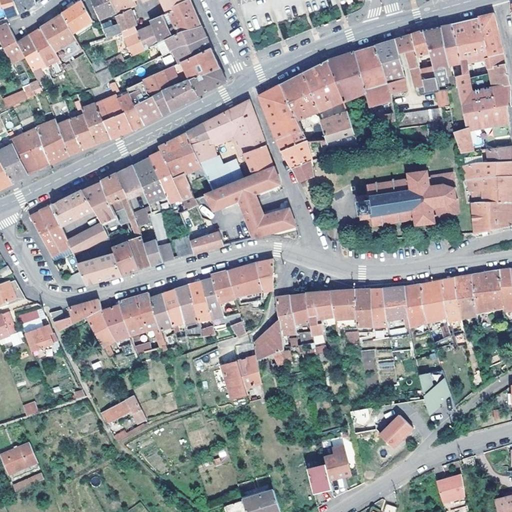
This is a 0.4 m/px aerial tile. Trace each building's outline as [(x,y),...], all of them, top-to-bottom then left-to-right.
[(8,19),(20,15),(15,0),(0,0),(0,7),(3,6),(8,19)] [(15,0),(20,15),(30,10),(29,8),(37,3),(36,0),(15,0)] [(117,14),(110,0),(91,0),(93,3),(100,22),(117,14)] [(136,0),(110,0),(117,14),(130,8),(139,5),(136,0)] [(145,0),(146,1),(148,0),(162,0),(170,14),(191,0),(190,0),(145,0)] [(169,41),(203,26),(191,0),(170,14),(154,22),(155,27),(162,44),(163,44),(169,41)] [(73,34),(94,23),(87,7),(85,1),(74,8),(65,15),(73,34)] [(122,31),(133,57),(146,51),(138,34),(135,28),(137,27),(135,21),(137,21),(136,16),(133,17),(131,10),(117,16),(119,23),(103,30),(106,38),(122,31)] [(487,57),(504,54),(501,39),(495,14),(478,18),(487,57)] [(44,29),(60,66),(81,52),(80,48),(73,34),(65,15),(51,24),(44,29)] [(478,18),(453,24),(463,62),(470,61),(487,57),(478,18)] [(463,62),(453,24),(449,25),(447,26),(442,27),(452,65),(463,62)] [(0,28),(0,34),(7,50),(9,49),(19,45),(14,35),(10,25),(0,28)] [(203,26),(169,41),(174,54),(208,39),(203,26)] [(155,27),(138,34),(146,51),(162,44),(155,27)] [(452,65),(442,27),(432,29),(425,31),(430,52),(434,66),(435,71),(448,68),(453,67),(452,65)] [(32,36),(47,72),(60,66),(44,29),(36,33),(32,36)] [(430,52),(425,31),(418,33),(412,35),(417,56),(430,52)] [(420,69),(417,56),(412,35),(408,36),(403,38),(407,53),(415,86),(417,89),(419,89),(420,90),(425,89),(422,79),(420,69)] [(26,59),(32,72),(34,77),(47,72),(32,36),(26,41),(19,45),(26,59)] [(395,40),(399,55),(407,53),(403,38),(395,40)] [(165,71),(183,63),(213,49),(211,44),(208,39),(174,54),(168,56),(161,60),(165,71)] [(376,46),(392,96),(408,92),(404,73),(399,55),(395,40),(376,46)] [(163,44),(168,56),(174,54),(169,41),(163,44)] [(26,59),(19,45),(9,49),(15,64),(26,59)] [(369,93),(372,108),(393,104),(392,96),(376,46),(371,48),(366,50),(355,53),(369,93)] [(213,49),(183,63),(185,68),(191,82),(221,68),(216,56),(213,49)] [(369,93),(355,53),(345,56),(342,57),(329,61),(346,102),(369,93)] [(470,61),(463,62),(464,69),(465,74),(458,75),(464,113),(508,105),(511,105),(511,83),(504,54),(487,57),(491,73),(474,77),(470,61)] [(123,56),(93,68),(96,75),(111,69),(125,62),(123,56)] [(346,102),(329,61),(314,69),(303,74),(319,113),(346,102)] [(167,76),(185,68),(183,63),(165,71),(167,76)] [(64,73),(64,72),(62,68),(60,66),(47,72),(50,79),(64,73)] [(434,66),(420,69),(422,79),(436,76),(435,71),(434,66)] [(456,84),(453,67),(448,68),(450,84),(456,84)] [(221,68),(191,82),(199,97),(228,83),(226,78),(224,75),(221,68)] [(156,98),(166,93),(174,90),(171,83),(167,76),(165,71),(145,81),(148,88),(153,99),(156,98)] [(34,77),(32,72),(26,74),(31,86),(37,83),(34,77)] [(282,85),(299,122),(319,113),(303,74),(294,79),(289,81),(282,85)] [(436,76),(422,79),(425,89),(438,86),(436,76)] [(112,85),(117,97),(119,97),(118,93),(121,92),(116,80),(115,78),(111,80),(113,85),(112,85)] [(174,90),(186,84),(184,80),(179,82),(178,80),(171,83),(174,90)] [(185,105),(199,97),(191,82),(186,84),(174,90),(166,93),(174,111),(185,105)] [(22,90),(27,102),(34,99),(32,94),(35,93),(37,98),(43,96),(37,83),(31,86),(23,89),(22,90)] [(299,122),(282,85),(260,96),(270,122),(278,142),(303,131),(299,122)] [(148,88),(132,94),(137,106),(153,99),(148,88)] [(435,91),(438,107),(449,105),(447,89),(435,91)] [(174,111),(166,93),(156,98),(163,116),(168,114),(174,111)] [(145,126),(137,106),(132,94),(120,99),(134,132),(140,129),(145,126)] [(134,132),(120,99),(119,97),(117,97),(98,106),(112,140),(122,136),(134,132)] [(163,116),(156,98),(153,99),(137,106),(145,126),(155,120),(163,116)] [(235,137),(242,156),(245,155),(268,147),(263,135),(251,101),(205,125),(213,139),(216,149),(230,142),(229,139),(235,137)] [(112,140),(98,106),(97,104),(84,109),(86,116),(98,146),(105,143),(112,140)] [(71,105),(66,106),(70,116),(75,115),(71,105)] [(508,105),(464,113),(467,129),(510,121),(508,105)] [(61,161),(70,156),(58,127),(51,110),(50,108),(46,109),(52,123),(37,130),(52,166),(61,161)] [(0,114),(0,122),(2,126),(7,123),(17,119),(12,109),(6,112),(0,114)] [(412,111),(413,122),(438,120),(437,109),(412,111)] [(396,128),(394,110),(386,111),(387,118),(378,120),(377,113),(373,114),(375,132),(396,128)] [(340,134),(355,130),(351,111),(323,122),(322,122),(322,124),(330,143),(334,143),(342,142),(340,134)] [(98,146),(86,116),(72,121),(85,151),(91,148),(98,146)] [(32,133),(25,136),(41,171),(52,166),(37,130),(33,118),(27,121),(32,133)] [(85,151),(72,121),(58,127),(70,156),(76,154),(85,151)] [(41,171),(25,136),(15,141),(7,123),(2,126),(13,146),(30,176),(41,171)] [(303,131),(308,144),(324,143),(330,143),(322,124),(303,131)] [(216,149),(213,139),(205,125),(196,130),(188,134),(189,135),(198,157),(216,149)] [(473,152),(467,129),(455,133),(456,139),(461,154),(473,152)] [(281,147),(284,152),(308,144),(303,131),(278,142),(281,147)] [(481,132),(472,133),(473,147),(482,146),(481,132)] [(198,157),(189,135),(183,137),(160,148),(163,153),(175,179),(186,174),(186,176),(197,171),(200,180),(190,184),(198,200),(199,200),(203,198),(210,195),(215,193),(212,186),(202,164),(198,157)] [(308,144),(284,152),(289,162),(293,170),(295,169),(313,162),(314,162),(308,144)] [(2,151),(0,152),(0,159),(15,184),(25,179),(30,176),(13,146),(2,151)] [(511,149),(511,146),(488,149),(490,162),(511,160),(511,149)] [(268,147),(245,155),(246,156),(253,177),(275,168),(271,156),(268,147)] [(202,164),(218,157),(216,149),(198,157),(202,164)] [(173,205),(184,200),(187,205),(198,200),(190,184),(186,176),(186,174),(175,179),(163,153),(158,156),(151,159),(168,195),(171,201),(173,205)] [(212,186),(220,183),(222,190),(246,180),(241,167),(221,175),(218,157),(202,164),(212,186)] [(15,184),(0,159),(0,191),(4,190),(15,184)] [(168,195),(151,159),(142,163),(135,167),(151,203),(168,195)] [(511,160),(490,162),(484,162),(465,166),(466,173),(511,176),(511,160)] [(313,162),(295,169),(299,178),(301,183),(315,178),(314,172),(314,168),(313,162)] [(119,175),(138,221),(153,215),(156,213),(154,209),(151,203),(135,167),(127,171),(119,175)] [(241,201),(254,238),(297,227),(290,210),(265,217),(257,195),(281,185),(275,168),(253,177),(246,180),(222,190),(215,193),(210,195),(216,212),(241,201)] [(429,178),(428,171),(409,174),(410,181),(368,188),(369,195),(358,197),(361,216),(362,220),(372,219),(373,226),(415,220),(416,226),(434,224),(434,218),(459,214),(457,202),(458,200),(455,197),(454,190),(456,188),(455,186),(453,174),(429,178)] [(511,176),(466,173),(470,196),(484,195),(486,191),(490,192),(487,204),(511,203),(511,176)] [(138,221),(119,175),(109,180),(103,183),(112,204),(116,213),(126,209),(133,227),(136,239),(143,237),(140,228),(138,221)] [(96,211),(112,204),(103,183),(96,186),(85,190),(96,211)] [(220,183),(212,186),(215,193),(222,190),(220,183)] [(96,211),(85,190),(77,195),(69,198),(79,219),(96,211)] [(79,219),(69,198),(61,203),(70,223),(79,219)] [(198,200),(187,205),(182,207),(183,211),(184,214),(199,208),(201,206),(199,200),(198,200)] [(171,201),(161,205),(163,213),(175,210),(173,205),(171,201)] [(61,203),(52,207),(61,228),(70,223),(61,203)] [(511,203),(487,204),(471,204),(475,236),(511,227),(511,203)] [(103,224),(117,217),(116,213),(112,204),(96,211),(103,224)] [(75,257),(68,242),(61,228),(52,207),(46,210),(43,212),(64,259),(70,255),(72,259),(75,257)] [(64,259),(43,212),(31,218),(54,262),(53,262),(54,264),(60,261),(64,259)] [(109,238),(106,232),(103,224),(86,233),(92,247),(109,238)] [(210,250),(224,246),(221,232),(191,240),(195,254),(210,250)] [(92,247),(86,233),(68,242),(75,257),(92,247)] [(143,237),(152,266),(165,262),(161,246),(157,233),(143,237)] [(128,242),(140,270),(145,269),(152,266),(143,237),(136,239),(128,242)] [(187,256),(195,254),(191,240),(190,237),(171,243),(175,259),(187,256)] [(121,267),(124,275),(132,273),(140,270),(128,242),(113,248),(115,254),(121,267)] [(175,259),(171,243),(161,246),(165,262),(175,259)] [(98,259),(108,280),(124,275),(121,267),(115,254),(98,259)] [(98,259),(89,262),(96,283),(108,280),(98,259)] [(274,290),(275,259),(265,261),(258,262),(263,292),(272,291),(274,290)] [(63,268),(60,261),(54,264),(58,270),(63,268)] [(89,262),(78,265),(87,285),(96,283),(89,262)] [(229,271),(236,298),(263,292),(258,262),(244,266),(229,271)] [(0,280),(12,274),(8,268),(0,271),(0,280)] [(511,271),(511,270),(506,271),(501,271),(506,307),(508,322),(511,321),(511,271)] [(236,298),(229,271),(220,273),(214,275),(214,279),(221,303),(237,300),(236,298)] [(473,276),(478,312),(506,307),(501,271),(483,275),(473,276)] [(478,312),(473,276),(464,278),(457,279),(464,320),(479,317),(478,312)] [(203,282),(212,319),(224,317),(221,303),(214,279),(207,281),(203,282)] [(444,281),(450,322),(464,320),(457,279),(449,280),(444,281)] [(423,285),(429,321),(443,319),(445,325),(451,324),(450,322),(444,281),(431,283),(423,285)] [(0,306),(8,304),(8,306),(26,299),(16,282),(11,284),(11,283),(0,286),(0,306)] [(191,285),(201,322),(212,319),(203,282),(196,284),(191,285)] [(177,289),(185,325),(201,322),(191,285),(182,288),(177,289)] [(406,288),(410,319),(411,324),(429,321),(423,285),(415,286),(406,288)] [(410,319),(406,288),(392,289),(384,290),(387,321),(410,319)] [(163,294),(173,327),(174,328),(178,327),(185,325),(177,289),(170,292),(163,294)] [(387,321),(384,290),(380,291),(371,291),(373,328),(387,327),(387,321)] [(336,320),(357,318),(356,291),(345,292),(333,293),(335,318),(336,320)] [(356,291),(357,318),(357,328),(357,330),(360,330),(359,328),(373,328),(371,291),(362,291),(356,291)] [(121,305),(131,335),(132,336),(155,329),(161,350),(167,348),(161,330),(152,298),(150,293),(126,300),(120,302),(121,305)] [(318,320),(335,318),(333,293),(321,294),(307,295),(309,323),(310,333),(310,335),(323,334),(322,324),(318,324),(318,320)] [(173,327),(163,294),(156,297),(152,298),(161,330),(173,327)] [(309,323),(307,295),(298,296),(291,297),(293,327),(298,327),(298,324),(304,324),(309,323)] [(280,322),(281,336),(283,347),(289,346),(289,342),(289,341),(288,337),(294,336),(293,327),(291,297),(278,298),(280,322)] [(59,332),(87,317),(104,308),(101,300),(71,308),(73,318),(65,320),(62,310),(50,313),(59,332)] [(116,341),(131,335),(121,305),(116,307),(105,311),(116,341)] [(103,347),(116,341),(105,311),(104,309),(104,308),(87,317),(103,347)] [(0,339),(17,333),(9,312),(0,315),(0,339)] [(238,339),(246,334),(242,318),(234,321),(238,337),(238,339)] [(284,354),(283,347),(281,336),(280,322),(269,332),(255,344),(258,357),(256,357),(257,362),(274,355),(277,366),(286,364),(286,360),(284,354)] [(337,332),(336,324),(324,325),(325,333),(337,332)] [(58,338),(52,326),(28,334),(34,351),(60,342),(58,338)] [(182,342),(178,327),(174,328),(179,343),(182,342)] [(442,329),(430,331),(432,342),(453,339),(449,328),(442,329)] [(345,348),(359,346),(357,334),(344,336),(345,348)] [(298,338),(302,356),(315,353),(310,335),(298,338)] [(297,346),(295,340),(289,341),(289,342),(289,346),(290,348),(297,346)] [(326,343),(315,346),(317,354),(328,351),(326,343)] [(151,346),(136,349),(138,355),(153,352),(151,346)] [(375,369),(374,349),(361,350),(362,369),(375,369)] [(291,356),(291,359),(286,360),(286,364),(287,365),(301,362),(300,357),(299,355),(291,356)] [(240,361),(247,389),(259,386),(261,392),(264,391),(260,373),(257,362),(256,357),(243,360),(240,361)] [(238,363),(223,367),(235,409),(247,406),(245,398),(249,397),(247,389),(240,361),(238,362),(238,363)] [(430,373),(419,374),(423,404),(427,415),(440,406),(439,404),(451,396),(445,379),(433,387),(431,384),(430,373)] [(84,397),(82,391),(75,393),(77,399),(84,397)] [(134,396),(102,414),(108,425),(132,412),(133,416),(139,426),(148,422),(142,411),(134,396)] [(35,402),(24,406),(27,414),(38,411),(35,402)] [(366,409),(351,411),(353,425),(368,422),(366,409)] [(265,410),(251,414),(253,421),(267,418),(265,410)] [(401,416),(380,436),(393,449),(414,429),(401,416)] [(145,426),(129,435),(130,438),(146,429),(145,426)] [(124,433),(114,438),(118,446),(130,438),(129,435),(126,436),(124,433)] [(39,463),(36,454),(32,444),(1,457),(10,476),(39,463)] [(327,466),(330,481),(352,475),(345,451),(344,446),(323,451),(327,466)] [(485,464),(482,454),(472,457),(476,467),(485,464)] [(327,466),(309,471),(314,492),(332,488),(330,481),(327,466)] [(473,472),(447,478),(450,500),(474,495),(473,472)] [(46,481),(44,476),(15,490),(17,494),(31,488),(46,481)] [(280,511),(274,491),(242,502),(245,511),(280,511)] [(511,511),(511,497),(507,498),(497,499),(498,511),(511,511)] [(226,511),(244,511),(245,511),(241,500),(224,506),(226,511)]
